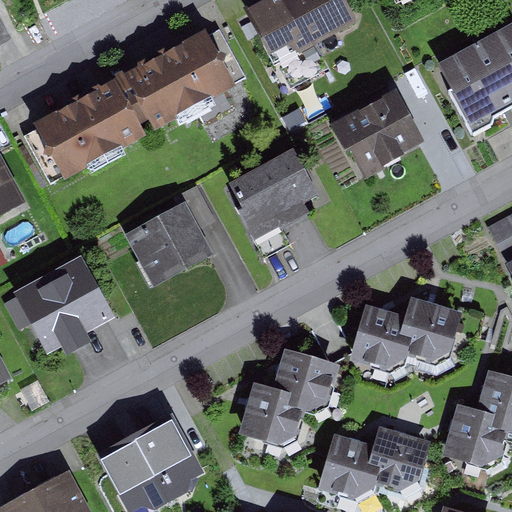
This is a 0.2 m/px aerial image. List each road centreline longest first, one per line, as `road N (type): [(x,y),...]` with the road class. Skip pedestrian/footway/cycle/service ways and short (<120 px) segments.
road 1 (residential): [(0,460),(511,177)]
road 2 (residential): [(0,95),(176,0)]
